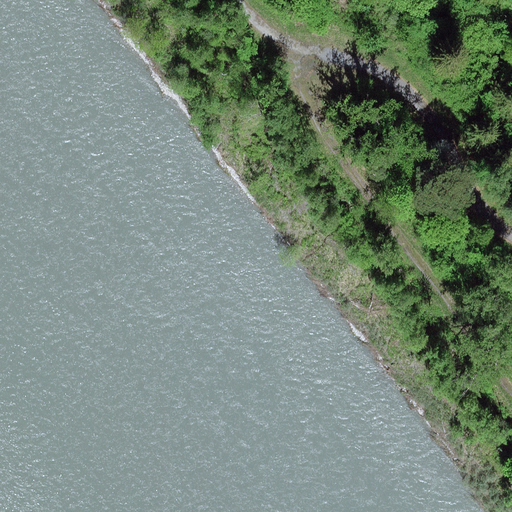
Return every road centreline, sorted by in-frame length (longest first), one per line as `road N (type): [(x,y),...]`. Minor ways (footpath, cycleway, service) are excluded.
road 1 (track): [(283,46),(312,111),(511,398)]
road 2 (track): [(283,46),(383,74),(422,103),(491,210),(511,228)]
